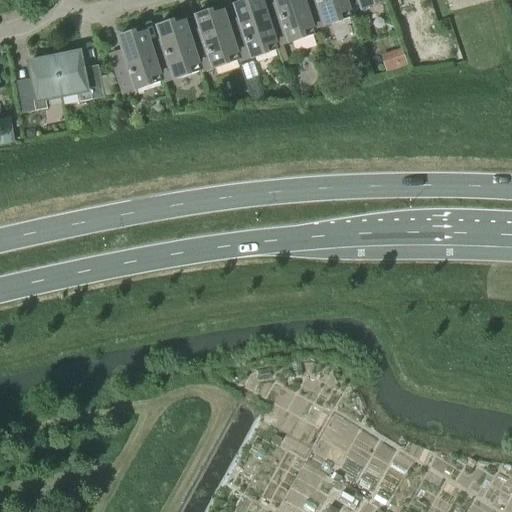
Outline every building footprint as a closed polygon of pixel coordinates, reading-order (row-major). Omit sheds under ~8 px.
[(277,47),(267,15),(262,1),(252,5),(250,0),(234,6),(241,27),(230,31),(240,60),(239,61),(239,63),(252,59),(278,50),(277,47)] [(274,0),(278,12),(267,15),(277,47),(289,43),(316,35),(314,30),(304,0),(274,0)] [(350,12),(346,0),(304,0),(314,30),(352,18),(350,12)] [(346,0),(350,12),(361,8),(362,10),(389,1),(388,0),(346,0)] [(240,60),(230,31),(224,11),(213,15),(212,11),(196,16),(203,37),(191,41),(202,71),(200,72),(200,73),(213,69),(239,61),(240,60)] [(418,11),(399,17),(415,64),(446,54),(439,35),(427,39),(418,11)] [(202,71),(191,41),(185,22),(174,26),(173,22),(157,27),(164,48),(153,52),(164,82),(161,82),(162,84),(174,80),(200,72),(202,71)] [(164,82),(153,52),(146,33),(136,36),(135,32),(119,37),(125,59),(113,63),(123,95),(136,90),(161,82),(164,82)] [(388,70),(409,62),(403,46),(382,54),(388,70)] [(80,53),(54,58),(62,97),(79,94),(80,103),(115,96),(111,74),(101,76),(100,75),(85,78),(80,53)] [(62,97),(54,58),(29,63),(34,88),(18,91),(23,114),(48,110),(46,100),(62,97)] [(0,145),(13,144),(9,118),(0,119),(0,145)]
